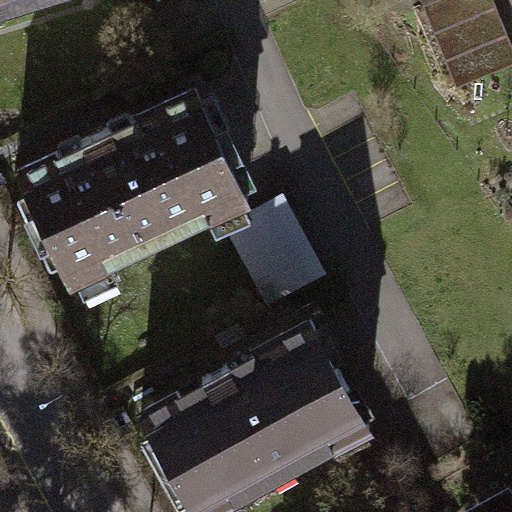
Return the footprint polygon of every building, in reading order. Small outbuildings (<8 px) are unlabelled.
[(0,0),(0,8),(25,0),(0,0)] [(478,0),(424,0),(417,3),(449,84),(504,63),(478,0)] [(99,127),(10,169),(62,281),(243,196),(191,84),(99,127)] [(276,189),(240,208),(246,216),(221,229),(259,298),(317,266),(276,189)] [(219,361),(133,409),(189,511),(193,511),(360,421),(302,316),(219,361)] [(511,511),(511,493),(505,498),(478,511),(511,511)]
